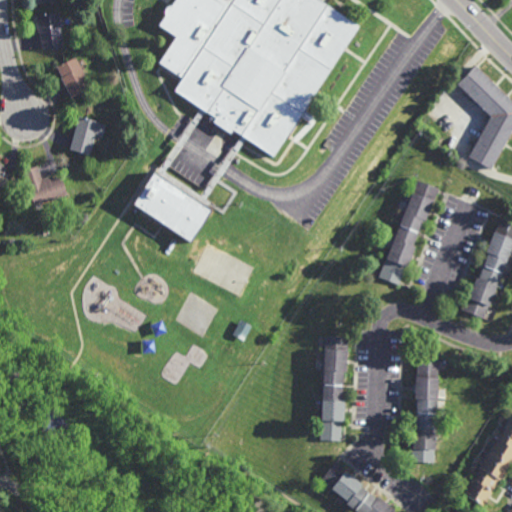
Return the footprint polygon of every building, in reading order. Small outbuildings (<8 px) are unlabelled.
[(201,114),(197,111),(169,93),(177,80),(163,71),(165,68),(159,65),(175,40),(157,28),(164,17),(162,16),(172,0),(318,0),(358,26),(270,160),(241,140),(237,137),(229,133),(226,137),(209,126),(212,121),(201,114)] [(62,47),(41,50),(39,34),(37,35),(35,16),(58,13),(62,47)] [(71,100),(60,79),(62,78),(56,68),(74,58),(91,88),(71,100)] [(511,126),(488,169),(467,157),(490,116),(457,83),(474,64),(511,102),(511,126)] [(158,170),(178,140),(197,111),(201,114),(166,169),(163,173),(158,170)] [(102,139),(95,137),(89,156),(69,151),(78,118),(98,124),(97,125),(105,127),(102,139)] [(237,137),(199,192),(204,196),(222,169),(241,140),(237,137)] [(41,176),(48,174),(49,177),(60,173),(67,191),(33,203),(21,169),(37,163),(41,176)] [(199,192),(204,196),(208,199),(205,202),(212,207),(191,238),(134,199),(155,168),(158,170),(163,173),(166,169),(199,192)] [(432,200),(431,199),(423,219),(421,218),(411,243),(413,244),(405,265),(404,265),(397,283),(378,275),(385,257),(383,257),(410,191),(411,191),(415,179),(437,188),(432,200)] [(511,241),(483,316),(460,307),(473,274),(477,275),(487,250),(484,249),(493,227),(494,228),(501,211),(511,215),(511,241)] [(345,348),(344,348),(343,369),(341,369),(340,398),(341,398),(340,419),(339,440),(318,439),(319,419),(317,419),(321,347),(322,347),(323,334),(346,336),(345,348)] [(436,403),(434,449),(433,449),(432,461),(409,460),(410,447),(411,447),(412,425),(414,425),(415,397),(412,397),(413,375),(415,375),(415,356),(437,357),(436,403)] [(511,454),(490,490),(490,491),(481,505),(461,492),(470,478),(471,478),(479,466),(477,465),(496,437),(497,438),(505,425),(504,425),(511,412),(511,454)] [(373,497),(375,495),(391,508),(391,509),(394,511),(352,511),(342,503),(344,501),(327,488),(328,487),(318,479),(333,461),(343,469),(360,482),(358,485),(373,497)]
